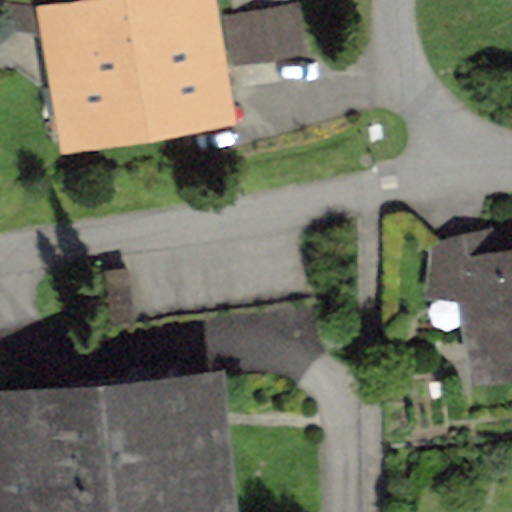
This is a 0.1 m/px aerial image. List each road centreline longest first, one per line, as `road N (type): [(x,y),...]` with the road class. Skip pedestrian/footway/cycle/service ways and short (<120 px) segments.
road 1 (residential): [(496,166),(0,249)]
road 2 (residential): [(496,166),(419,91),(397,42),(395,0)]
